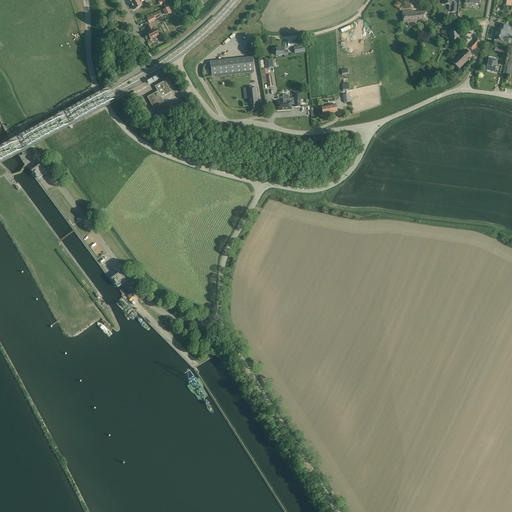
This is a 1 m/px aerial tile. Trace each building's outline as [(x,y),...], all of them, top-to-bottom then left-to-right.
[(140,3),(139,0),(131,4),(135,10),(143,5),(141,2),(140,3)] [(444,0),(444,4),(450,5),(450,6),(452,6),(452,12),(456,12),(457,3),(453,3),(453,0),(444,0)] [(426,21),(425,11),(413,12),(413,11),(403,12),(404,23),(408,22),(408,23),(426,21)] [(503,42),(508,43),(509,39),(504,38),(505,31),(507,32),(508,25),(502,24),(501,30),(497,29),(494,40),(503,42)] [(153,31),(150,25),(147,27),(150,32),(147,34),(150,40),(159,35),(156,29),(153,31)] [(452,40),(452,44),(458,43),(457,39),(459,39),(459,38),(458,31),(451,32),(450,33),(451,39),(452,40)] [(473,51),(481,42),(477,38),(469,47),(473,51)] [(304,46),(294,47),(295,54),(305,52),(304,46)] [(466,49),(453,62),(459,69),(473,56),(466,49)] [(210,62),(212,78),(254,73),(253,57),(210,62)] [(495,72),(498,60),(489,59),(487,70),(495,72)] [(262,70),(264,84),(266,83),(267,88),(273,87),(271,75),(268,75),(267,69),(262,70)] [(153,109),(164,102),(162,98),(171,92),(165,81),(155,86),(157,91),(147,97),(153,109)] [(134,92),(145,87),(143,83),(132,88),(134,92)] [(259,111),(256,87),(243,89),(244,99),(248,99),(250,112),(259,111)] [(299,93),(294,93),(294,101),(290,102),(290,101),(289,101),(289,99),(283,100),(283,102),(278,102),(278,111),(291,110),(291,105),(295,104),(295,107),(300,107),(299,93)] [(337,112),(336,104),(321,107),(323,115),(337,112)] [(71,129),(72,129),(73,128),(73,126),(71,121),(65,111),(63,110),(62,109),(62,110),(61,111),(61,113),(69,128),(71,129)] [(24,154),(25,155),(26,153),(26,152),(23,147),(18,137),(16,136),(15,135),(14,135),(14,137),(14,139),(22,153),(24,154)] [(73,154),(78,165),(85,162),(80,151),(73,154)] [(40,164),(32,171),(38,179),(47,173),(40,164)] [(127,280),(120,272),(111,279),(118,287),(127,280)]
